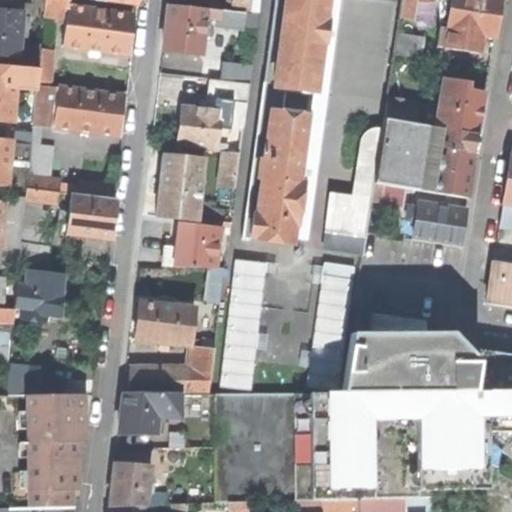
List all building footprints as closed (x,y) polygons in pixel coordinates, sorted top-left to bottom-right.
[(43,15),(65,18),(67,7),(67,0),(44,0),(44,4),(43,15)] [(232,0),(231,10),(250,12),(251,0),(232,0)] [(275,0),(264,83),(274,85),(285,0),(275,0)] [(274,88),(313,93),(320,43),(323,44),(326,24),(323,23),(326,0),(285,0),(274,85),(274,88)] [(447,28),(447,30),(482,35),(494,37),(497,16),(499,0),(451,0),(447,28)] [(204,18),(205,9),(167,5),(165,28),(163,50),(200,54),(204,18)] [(65,18),(61,46),(126,55),(129,34),(131,15),(67,7),(65,18)] [(219,20),(220,11),(205,9),(204,18),(219,20)] [(0,55),(17,57),(19,33),(21,18),(21,12),(0,10),(0,55)] [(243,28),(245,13),(220,11),(219,20),(218,25),(243,28)] [(243,28),(257,30),(258,15),(245,13),(243,28)] [(28,18),(21,18),(19,33),(26,34),(28,18)] [(479,54),(482,35),(447,30),(447,28),(440,27),(437,47),(479,54)] [(398,35),(395,55),(421,59),(424,39),(398,35)] [(26,68),(38,69),(39,56),(39,51),(39,45),(28,44),(26,68)] [(45,56),(39,56),(38,69),(37,81),(49,82),(51,57),(45,56)] [(221,62),(219,80),(229,82),(249,84),(251,66),(221,62)] [(0,120),(12,121),(15,88),(36,89),(37,81),(38,69),(26,68),(0,66),(0,120)] [(219,80),(209,79),(208,90),(228,92),(229,82),(219,80)] [(438,117),(436,127),(442,128),(478,134),(482,113),(485,94),(465,91),(466,84),(444,80),(438,117)] [(33,125),(52,127),(57,88),(38,86),(33,125)] [(57,88),(52,127),(116,135),(119,117),(122,96),(57,88)] [(216,101),(215,112),(219,113),(218,121),(230,122),(232,103),(216,101)] [(411,123),(413,113),(413,110),(409,104),(387,101),(384,119),(411,123)] [(180,127),(178,145),(215,149),(215,143),(218,121),(219,113),(215,112),(182,109),(180,127)] [(271,112),(264,162),(302,166),(308,117),(271,112)] [(429,126),(436,127),(438,117),(413,113),(411,123),(429,126)] [(420,177),(429,126),(411,123),(384,119),(382,131),(374,183),(385,185),(403,188),(418,190),(419,184),(420,177)] [(227,145),(226,153),(239,154),(242,130),(229,128),(227,145)] [(439,147),(475,153),(478,134),(442,128),(439,147)] [(8,131),(7,141),(10,142),(8,161),(28,163),(30,143),(31,133),(8,131)] [(358,230),(366,231),(371,201),(374,183),(382,131),(363,142),(354,202),(300,196),(297,222),(307,223),(306,226),(357,233),(358,230)] [(0,185),(6,186),(8,161),(10,142),(7,141),(0,140),(0,185)] [(37,144),(30,143),(28,163),(27,175),(49,178),(52,152),(37,144)] [(227,145),(215,143),(215,149),(215,151),(224,152),(226,153),(227,145)] [(433,179),(432,186),(469,192),(473,168),(475,153),(439,147),(433,179)] [(224,152),(220,186),(235,188),(239,154),(226,153),(224,152)] [(160,185),(156,216),(196,220),(203,161),(163,156),(160,185)] [(511,157),(510,158),(503,202),(511,203),(511,157)] [(253,215),(250,240),(252,240),(265,242),(294,245),(296,225),(297,222),(300,196),(304,167),(302,166),(264,162),(261,161),(258,178),(262,179),(257,216),(253,215)] [(26,188),(58,192),(60,180),(49,178),(27,175),(26,188)] [(420,177),(419,184),(428,185),(427,192),(468,198),(469,192),(432,186),(433,179),(420,177)] [(80,181),(79,195),(108,198),(110,184),(80,181)] [(382,203),(385,185),(374,183),(371,201),(382,203)] [(418,190),(427,192),(428,185),(419,184),(418,190)] [(382,203),(401,206),(403,188),(385,185),(382,203)] [(58,192),(26,188),(25,198),(25,201),(57,205),(58,192)] [(68,227),(67,235),(111,240),(113,220),(116,199),(108,198),(79,195),(72,194),(70,212),(68,227)] [(9,196),(4,248),(20,249),(20,244),(22,229),(24,210),(25,201),(25,198),(9,196)] [(511,228),(511,203),(503,202),(499,226),(511,228)] [(420,203),(415,239),(460,246),(463,227),(466,211),(420,203)] [(24,210),(22,229),(34,230),(36,211),(24,210)] [(61,226),(68,227),(70,212),(62,211),(61,226)] [(204,211),(203,221),(218,223),(219,213),(204,211)] [(230,224),(219,223),(219,229),(217,243),(223,244),(224,234),(229,235),(230,224)] [(176,249),(174,267),(194,268),(214,268),(217,243),(219,229),(179,225),(178,238),(176,249)] [(306,226),(296,225),(294,245),(363,254),(366,231),(358,230),(357,233),(306,226)] [(50,232),(34,230),(22,229),(20,244),(48,248),(50,232)] [(265,242),(252,240),(251,248),(264,250),(265,242)] [(48,248),(20,244),(20,249),(18,265),(46,268),(48,248)] [(165,248),(162,267),(174,267),(176,249),(165,248)] [(232,258),(221,386),(253,389),(256,348),(262,348),(269,261),(232,258)] [(511,307),(511,266),(493,264),(487,304),(511,307)] [(194,268),(189,301),(220,304),(225,268),(214,268),(194,268)] [(16,285),(14,307),(24,308),(22,319),(44,322),(44,314),(59,316),(61,297),(63,275),(27,271),(25,286),(16,285)] [(139,303),(135,340),(189,347),(190,339),(193,310),(139,303)] [(14,307),(13,318),(22,319),(24,308),(14,307)] [(12,325),(6,384),(6,398),(28,398),(80,397),(80,382),(32,382),(32,364),(29,364),(30,327),(12,325)] [(478,361),(466,348),(450,334),(404,334),(350,334),(341,394),(473,393),(478,361)] [(190,339),(189,347),(199,348),(200,341),(190,339)] [(195,395),(209,395),(214,350),(208,349),(199,348),(189,347),(188,371),(190,371),(190,393),(190,395),(195,395)] [(478,361),(473,393),(511,393),(511,356),(466,348),(478,361)] [(129,371),(129,392),(190,393),(190,371),(188,371),(129,371)] [(502,443),(502,452),(511,459),(511,393),(473,393),(341,394),(328,394),(290,395),(216,395),(216,424),(216,448),(216,504),(228,504),(249,503),(293,502),(320,502),(356,500),(362,500),(376,500),(406,499),(419,499),(418,490),(438,490),(466,490),(481,489),(482,511),(511,511),(511,480),(488,467),(488,443),(502,443)] [(195,395),(195,424),(216,424),(216,395),(209,395),(195,395)] [(123,396),(118,435),(137,436),(155,436),(156,417),(157,396),(123,396)] [(180,396),(157,396),(156,417),(180,417),(180,396)] [(29,509),(45,508),(72,508),(72,492),(78,492),(77,445),(84,445),(84,437),(83,397),(80,397),(28,398),(28,410),(29,498),(29,509)] [(0,498),(29,498),(28,410),(0,410),(0,498)] [(145,506),(150,469),(132,468),(114,467),(109,506),(130,506),(145,506)] [(418,490),(419,499),(438,498),(438,490),(418,490)] [(419,499),(406,499),(405,511),(446,511),(446,498),(438,498),(419,499)] [(405,511),(406,499),(376,500),(362,500),(362,511),(405,511)] [(356,500),(320,502),(320,511),(348,511),(349,506),(356,506),(356,500)] [(320,511),(320,502),(293,502),(293,511),(320,511)]
